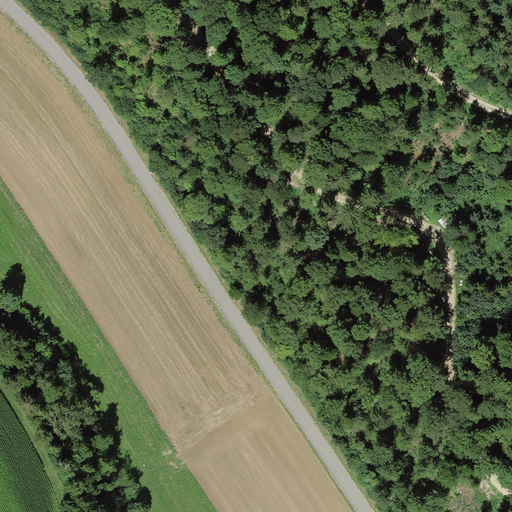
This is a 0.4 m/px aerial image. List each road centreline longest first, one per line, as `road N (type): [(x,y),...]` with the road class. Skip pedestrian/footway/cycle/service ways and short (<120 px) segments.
road 1 (track): [(511,493),(479,465),(459,431),(445,382),(450,293),(444,256),(429,230),(302,182),(209,51),(162,0)]
road 2 (tertiary): [(3,0),(69,65),(117,131),(365,511)]
road 3 (track): [(511,115),(439,83),(360,0)]
